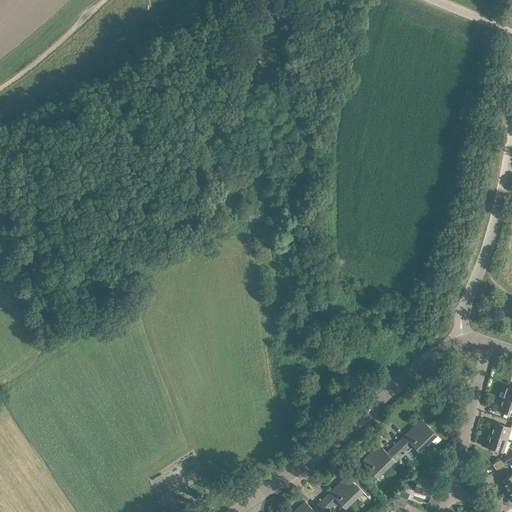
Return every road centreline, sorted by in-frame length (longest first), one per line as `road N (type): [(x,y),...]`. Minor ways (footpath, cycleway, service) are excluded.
road 1 (tertiary): [(246,502),(358,422),(421,362),(463,340)]
road 2 (unclassified): [(463,340),(461,311),(483,263),(511,144)]
road 3 (residential): [(449,491),(487,342)]
road 4 (track): [(0,89),(103,0)]
